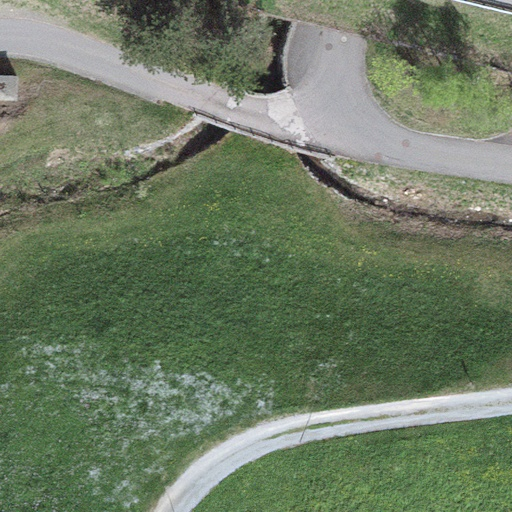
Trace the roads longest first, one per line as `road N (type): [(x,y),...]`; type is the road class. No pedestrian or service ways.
road 1 (track): [(511,401),(273,433),(198,476),(168,511)]
road 2 (residential): [(335,112),(274,117),(46,42),(0,37)]
road 3 (residential): [(511,162),(366,141),(335,112)]
